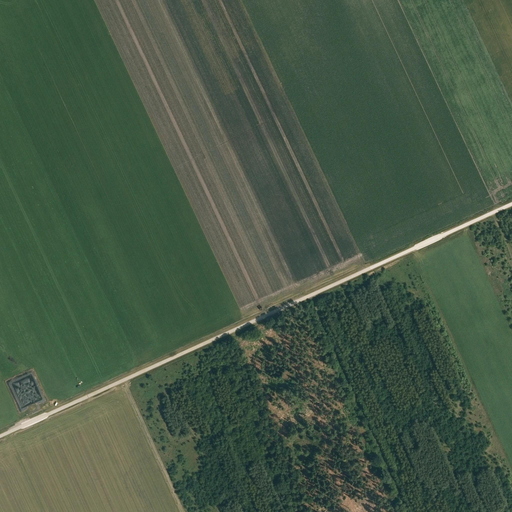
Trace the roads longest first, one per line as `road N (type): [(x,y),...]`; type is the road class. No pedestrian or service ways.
road 1 (unclassified): [(0,436),(511,203)]
road 2 (track): [(311,294),(408,511)]
